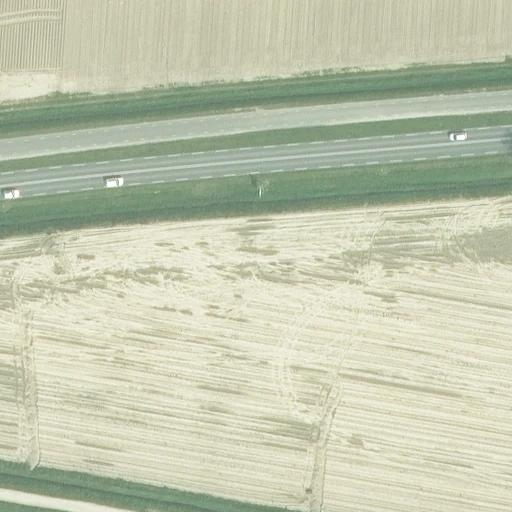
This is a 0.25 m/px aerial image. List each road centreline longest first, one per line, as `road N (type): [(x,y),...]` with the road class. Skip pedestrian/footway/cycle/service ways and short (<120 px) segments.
road 1 (unclassified): [(511,100),(0,151)]
road 2 (secondary): [(0,188),(511,138)]
